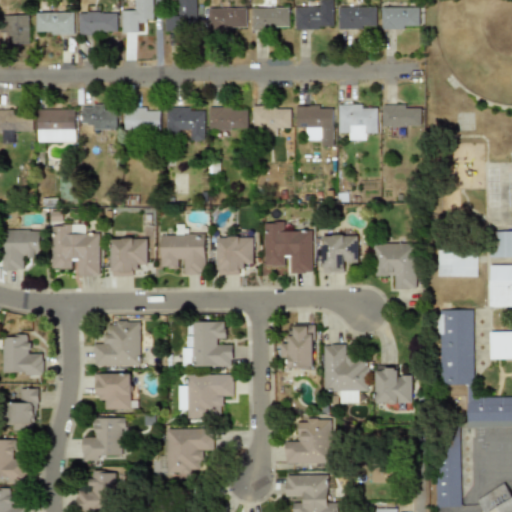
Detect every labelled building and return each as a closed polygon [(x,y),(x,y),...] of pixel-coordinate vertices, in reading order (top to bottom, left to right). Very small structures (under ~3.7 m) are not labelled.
[(155,0),(134,0),(134,11),(123,11),(123,32),(144,32),(144,21),(155,21),(155,0)] [(178,0),(178,19),(169,19),(169,29),(197,29),(197,0),(178,0)] [(334,0),(316,0),(316,9),(296,9),(296,29),(334,29),(334,0)] [(252,30),(291,30),(291,7),(252,7),(252,30)] [(338,28),(376,28),(376,7),(338,7),(338,28)] [(381,7),(381,30),(422,30),(422,7),(381,7)] [(209,30),(247,30),(247,8),(209,8),(209,30)] [(36,12),(36,34),(74,34),(74,12),(36,12)] [(80,34),(118,34),(118,12),(80,12),(80,34)] [(30,44),(30,14),(5,14),(5,44),(30,44)] [(378,104),(339,104),(339,130),(348,130),(348,140),(368,140),(368,131),(378,131),(378,104)] [(420,127),(420,104),(382,104),(382,127),(420,127)] [(281,135),(281,125),(292,125),(291,105),(253,105),(253,135),(281,135)] [(296,105),(296,128),(307,128),(307,140),(324,140),(324,129),(334,129),(334,105),(296,105)] [(118,106),(84,106),(84,130),(118,130),(118,106)] [(206,141),(206,106),(167,106),(167,130),(187,130),(187,141),(206,141)] [(249,106),(209,106),(209,130),(249,130),(249,106)] [(161,130),(161,107),(126,107),(126,130),(161,130)] [(0,130),(32,130),(32,110),(0,110),(0,130)] [(38,141),(70,141),(70,111),(38,111),(38,141)] [(14,143),(15,132),(3,131),(2,142),(14,143)] [(264,221),(264,263),(292,263),(292,274),(313,273),(313,231),(285,231),(285,221),(264,221)] [(52,266),(77,266),(77,277),(100,277),(100,234),(87,234),(87,223),(52,223),(52,266)] [(183,265),(183,275),(205,275),(205,234),(186,234),(186,224),(171,224),(171,234),(160,234),(160,265),(183,265)] [(2,271),(23,272),(24,251),(41,251),(41,229),(3,229),(2,271)] [(511,230),(490,230),(490,257),(511,257),(511,230)] [(245,264),(255,264),(254,234),(217,234),(217,275),(245,274),(245,264)] [(322,234),(322,274),(348,274),(348,263),(359,263),(359,234),(322,234)] [(147,266),(147,238),(110,238),(110,277),(137,277),(137,266),(147,266)] [(417,289),(416,242),(374,242),(374,279),(396,278),(396,290),(417,289)] [(437,276),(477,276),(477,250),(437,250),(437,276)] [(511,265),(489,265),(489,308),(511,308),(511,265)] [(467,427),(511,426),(511,396),(473,397),(472,309),(437,309),(438,385),(467,384),(467,427)] [(140,319),(105,319),(105,343),(93,343),(93,365),(140,365),(140,319)] [(183,367),(233,367),(233,344),(222,344),(222,321),(191,321),(191,333),(183,333),(183,367)] [(281,345),(281,356),(291,356),(291,368),(314,368),(314,324),(291,324),(291,345),(281,345)] [(489,359),(511,359),(511,331),(489,331),(489,359)] [(42,374),(42,354),(31,354),(31,334),(2,334),(2,374),(42,374)] [(368,392),(368,355),(345,355),(344,343),(323,343),(324,392),(368,392)] [(376,367),(376,400),(387,400),(387,407),(412,407),(412,376),(401,376),(401,367),(376,367)] [(131,410),(131,371),(95,371),(95,399),(107,399),(107,410),(131,410)] [(187,374),(187,417),(222,417),(222,395),(233,395),(233,374),(187,374)] [(6,399),(6,430),(27,430),(27,422),(37,422),(37,388),(16,388),(16,399),(6,399)] [(125,417),(92,417),(92,438),(81,438),(81,459),(124,459),(125,417)] [(285,463),(329,463),(329,418),(296,418),(296,441),(285,441),(285,463)] [(159,472),(200,473),(200,450),(211,451),(212,429),(167,428),(167,439),(159,439),(159,472)] [(461,506),(461,432),(435,432),(435,506),(461,506)] [(16,459),(16,440),(0,439),(0,479),(26,479),(26,459),(16,459)] [(114,511),(115,470),(87,470),(86,490),(75,490),(75,511),(114,511)] [(337,511),(337,498),(327,498),(327,474),(285,474),(285,494),(294,494),(294,511),(337,511)] [(511,511),(511,486),(507,478),(472,498),(480,511),(511,511)] [(165,507),(192,507),(192,487),(165,487),(165,507)] [(0,511),(25,511),(25,507),(13,507),(14,489),(0,489),(0,511)]
